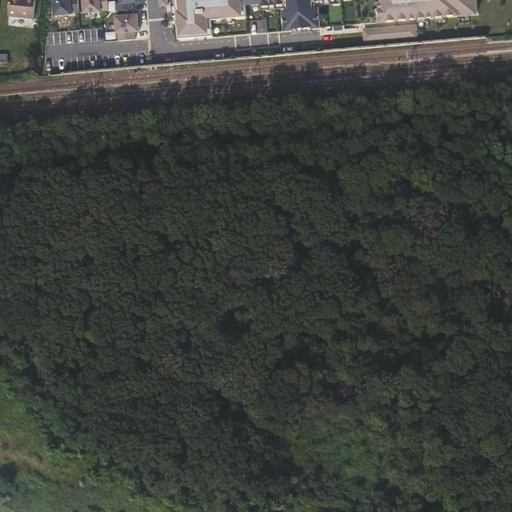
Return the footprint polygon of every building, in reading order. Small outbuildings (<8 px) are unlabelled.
[(35,18),(36,0),(11,0),(9,15),(35,18)] [(72,13),(79,13),(78,0),(53,0),(55,16),(72,15),(72,13)] [(109,10),(107,0),(83,0),(84,14),(101,12),(101,11),(109,10)] [(117,11),(133,10),(132,3),(138,3),(138,0),(120,0),(121,3),(116,3),(117,11)] [(175,0),(179,40),(213,37),(211,21),(246,18),(245,5),(261,3),(262,7),(290,5),(291,11),(285,11),(286,30),(320,27),(318,8),(312,9),(312,3),(340,0),(384,0),(385,2),(380,3),(381,22),(477,14),(475,0),(175,0)] [(119,41),(135,40),(135,32),(139,32),(138,15),(116,17),(117,34),(119,34),(119,41)] [(412,26),(359,31),(360,43),(413,38),(412,26)] [(8,55),(0,55),(0,63),(8,63),(8,55)]
